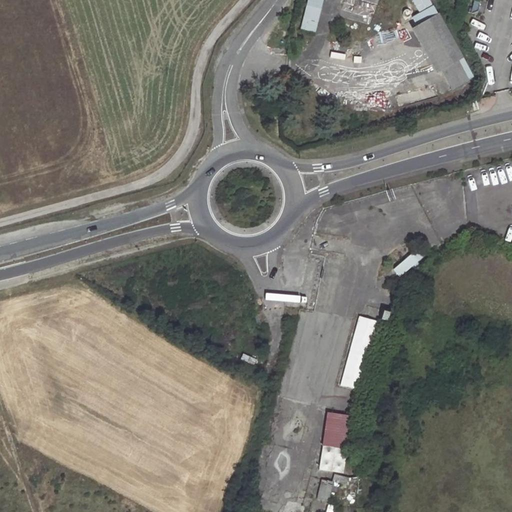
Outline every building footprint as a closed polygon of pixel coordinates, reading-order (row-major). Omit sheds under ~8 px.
[(306,0),(299,29),(315,33),(322,0),(306,0)] [(480,0),(474,0),(471,13),(476,14),(480,0)] [(439,13),(418,24),(453,89),(469,80),(459,60),(463,58),(439,13)] [(474,16),(466,20),(470,30),(479,27),(474,16)] [(442,69),(418,24),(412,28),(436,73),(442,69)] [(416,249),(391,268),(398,278),(423,259),(416,249)] [(390,313),(384,311),(382,320),(388,321),(390,313)] [(378,322),(359,317),(358,322),(340,385),(359,391),(378,322)] [(318,471),(344,474),(351,416),(326,412),(318,471)] [(331,488),(320,486),(317,498),(328,501),(331,488)]
